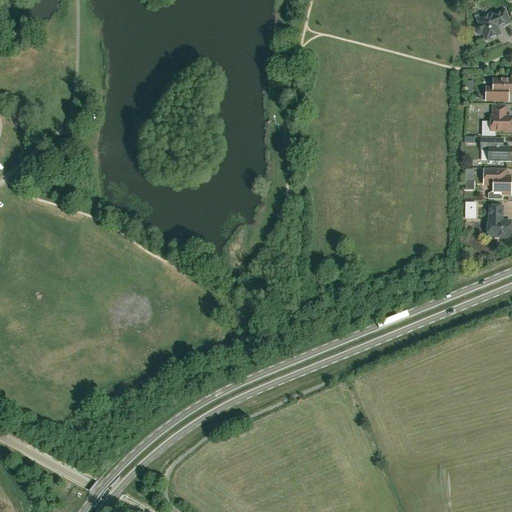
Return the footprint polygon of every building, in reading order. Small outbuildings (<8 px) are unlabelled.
[(484,14),(476,18),(479,25),(476,26),(475,28),(474,30),(475,32),(476,34),(478,35),(480,35),(483,34),(486,41),(497,36),(500,35),(497,28),(510,23),(505,11),(492,16),(492,15),(486,18),(484,14)] [(486,88),(486,101),(508,102),(508,95),(511,94),(511,80),(493,80),(493,88),(486,88)] [(465,82),(465,93),(473,93),(473,82),(465,82)] [(493,117),(491,117),(491,124),(482,124),(481,138),(495,138),(495,132),(511,132),(511,118),(505,118),(506,108),(493,107),(493,117)] [(489,162),(494,162),(498,166),(501,162),(511,162),(511,148),(503,148),(503,140),(481,139),(481,151),(489,151),(489,162)] [(465,169),(465,192),(474,192),(474,169),(465,169)] [(498,170),(498,172),(484,171),(484,185),(489,185),(489,186),(493,186),(493,192),(489,195),(489,200),(502,200),(502,196),(509,196),(509,193),(511,193),(511,179),(509,179),(509,177),(507,177),(507,170),(498,170)] [(465,203),(465,211),(476,211),(476,203),(465,203)] [(488,222),(488,238),(510,238),(510,222),(502,222),(502,208),(489,207),(489,222),(488,222)]
